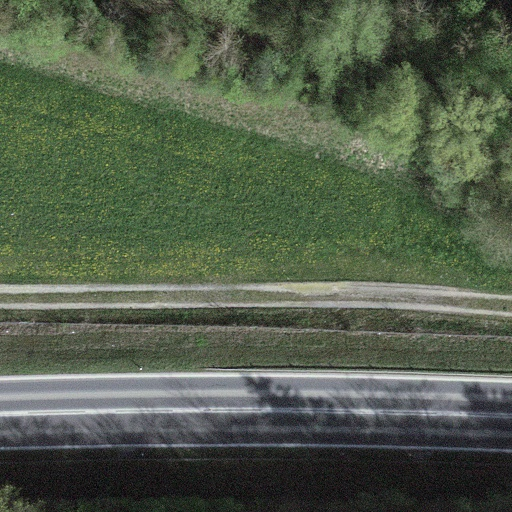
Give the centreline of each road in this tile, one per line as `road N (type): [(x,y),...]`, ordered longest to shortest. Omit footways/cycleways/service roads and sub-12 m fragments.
road 1 (track): [(511,306),(0,290)]
road 2 (motorway): [(511,417),(0,415)]
